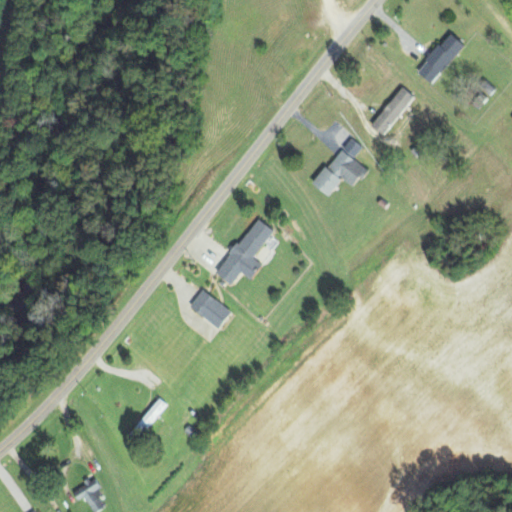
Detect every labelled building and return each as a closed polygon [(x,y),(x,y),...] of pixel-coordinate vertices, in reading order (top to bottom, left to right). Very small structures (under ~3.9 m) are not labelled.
[(465,45),(450,33),(419,73),(434,85),(465,45)] [(372,125),(384,135),(416,99),(404,88),(372,125)] [(354,159),(363,147),(350,138),(315,185),(331,196),(343,179),(354,187),(368,169),(354,159)] [(234,284),(242,272),(252,279),(263,263),(255,257),(275,229),(257,217),(219,272),(234,284)] [(234,310),(204,289),(191,306),(221,328),(234,310)] [(136,442),(168,403),(161,398),(129,436),(136,442)] [(79,499),(87,495),(95,511),(96,511),(105,507),(99,496),(104,493),(96,478),(74,489),(79,499)]
